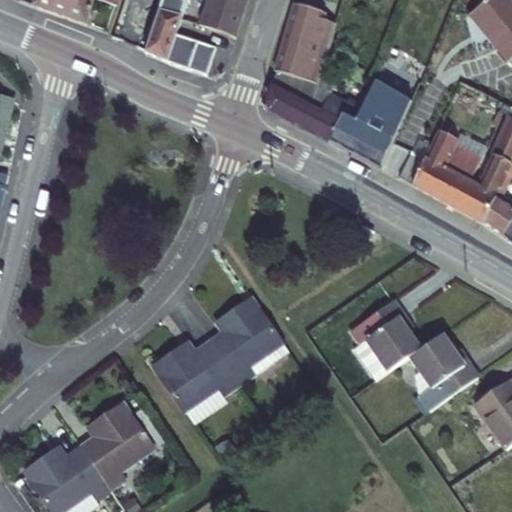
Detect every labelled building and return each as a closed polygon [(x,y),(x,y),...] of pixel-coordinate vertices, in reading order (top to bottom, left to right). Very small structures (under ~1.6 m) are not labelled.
[(33,0),(32,6),(83,23),(91,0),(101,0),(113,4),(114,0),(33,0)] [(164,65),(184,0),(157,0),(140,55),(164,65)] [(205,0),(196,30),(233,43),(247,0),(205,0)] [(511,0),(490,0),(474,15),(511,60),(511,0)] [(295,4),(294,7),(274,72),(299,77),(318,81),(332,29),(334,25),(323,21),(325,14),(295,4)] [(173,38),(164,65),(174,69),(204,80),(212,53),(198,47),(173,38)] [(413,90),(418,78),(395,69),(391,81),(413,90)] [(312,106),(318,81),(299,77),(274,72),(264,111),(328,143),(340,120),(312,106)] [(0,132),(9,107),(0,104),(0,132)] [(328,143),(381,170),(406,115),(395,109),(380,140),(340,120),(328,143)] [(447,204),(487,225),(501,195),(511,168),(511,114),(480,186),(471,182),(459,177),(447,204)] [(438,130),(425,160),(444,169),(454,147),(458,139),(438,130)] [(459,177),(471,182),(481,159),(454,147),(444,169),(459,177)] [(413,187),(425,160),(408,152),(395,178),(413,187)] [(444,169),(425,160),(413,187),(447,204),(459,177),(444,169)] [(508,238),(511,229),(511,201),(501,195),(487,225),(508,238)] [(210,332),(193,344),(223,388),(237,378),(232,370),(269,344),(236,296),(202,320),(210,332)] [(347,331),(357,345),(364,340),(386,370),(405,356),(418,347),(407,331),(412,328),(391,299),(347,331)] [(427,410),(474,376),(453,347),(449,350),(436,333),(418,347),(405,356),(427,386),(415,394),(427,410)] [(373,379),(386,370),(364,340),(357,345),(351,350),(373,379)] [(136,367),(170,414),(205,389),(210,397),(223,388),(193,344),(175,358),(166,345),(136,367)] [(232,370),(237,378),(275,352),(269,344),(232,370)] [(463,408),(496,453),(506,445),(511,440),(511,410),(505,401),(511,395),(511,384),(506,376),(463,408)] [(57,441),(90,484),(100,476),(94,468),(131,442),(97,396),(67,417),(75,428),(57,441)] [(75,495),(90,484),(57,441),(40,454),(31,442),(0,464),(33,511),(58,511),(78,499),(75,495)]
